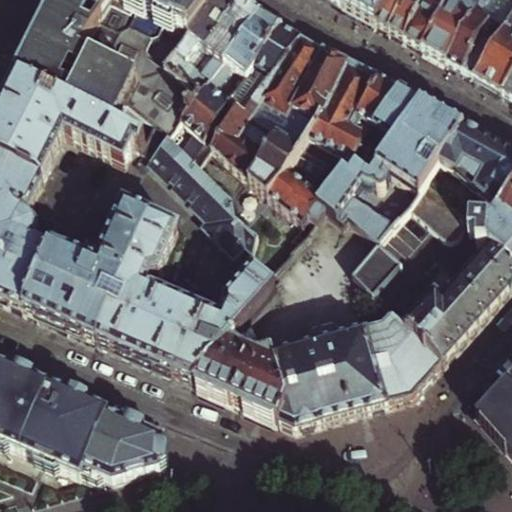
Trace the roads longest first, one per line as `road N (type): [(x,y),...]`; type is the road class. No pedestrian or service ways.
road 1 (residential): [(368,498),(0,340)]
road 2 (residential): [(271,0),(511,134)]
road 3 (residential): [(511,339),(368,498)]
